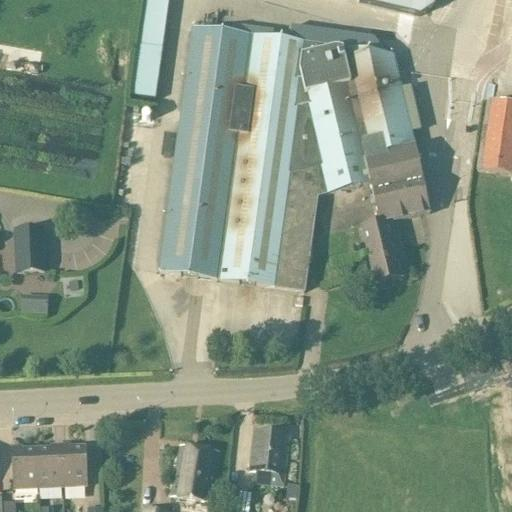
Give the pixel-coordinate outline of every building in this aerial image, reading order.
[(141,0),(135,49),(162,53),(168,0),(141,0)] [(347,0),(431,20),(435,0),(347,0)] [(190,30),(162,277),(278,290),(300,101),(309,99),(329,199),(335,198),(337,211),(372,204),(368,188),(374,187),(381,224),(363,228),(375,287),(405,281),(403,272),(404,265),(396,223),(431,216),(399,56),(343,50),(304,58),(306,43),(190,30)] [(155,104),(162,53),(135,49),(128,100),(155,104)] [(469,155),(472,77),(449,76),(446,141),(452,141),(451,155),(469,155)] [(511,179),(511,106),(487,103),(476,174),(511,179)] [(155,124),(156,110),(126,108),(125,122),(136,123),(133,178),(145,179),(148,124),(155,124)] [(318,222),(320,233),(357,229),(356,218),(318,222)] [(44,232),(15,233),(17,276),(46,275),(44,232)] [(47,316),(48,299),(22,299),(21,315),(47,316)] [(248,474),(255,475),(253,485),(283,489),(285,479),(283,479),(289,438),(254,433),(248,474)] [(85,449),(60,451),(62,491),(87,490),(85,449)] [(171,500),(210,506),(219,455),(179,449),(171,500)] [(62,491),(60,451),(36,452),(39,493),(62,491)] [(14,494),(39,493),(36,452),(11,454),(14,494)] [(235,511),(248,511),(251,496),(238,494),(237,500),(236,510),(235,511)]
